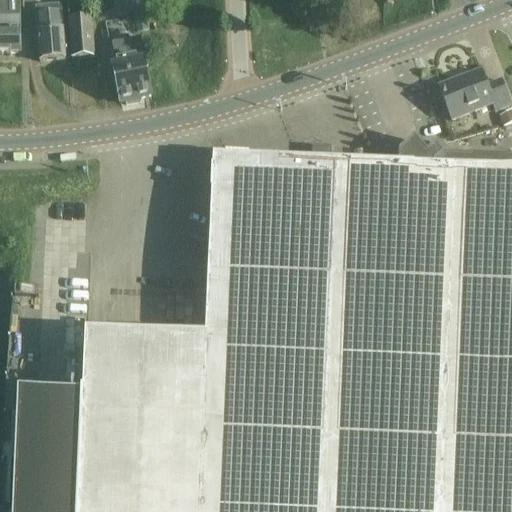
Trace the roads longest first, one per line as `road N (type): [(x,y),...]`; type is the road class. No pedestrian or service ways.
road 1 (tertiary): [(240,102),(508,0)]
road 2 (tertiary): [(0,141),(168,122),(240,102)]
